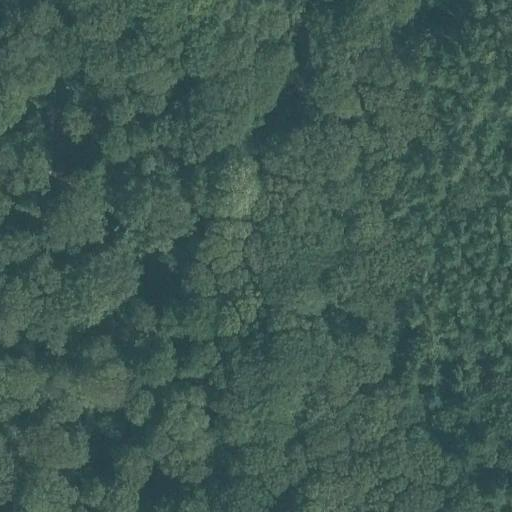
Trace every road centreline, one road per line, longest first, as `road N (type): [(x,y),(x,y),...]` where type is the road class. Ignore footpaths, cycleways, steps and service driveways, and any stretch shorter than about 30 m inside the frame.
road 1 (track): [(226,511),(194,102),(173,0)]
road 2 (track): [(0,367),(40,280),(66,136),(59,51),(37,0)]
